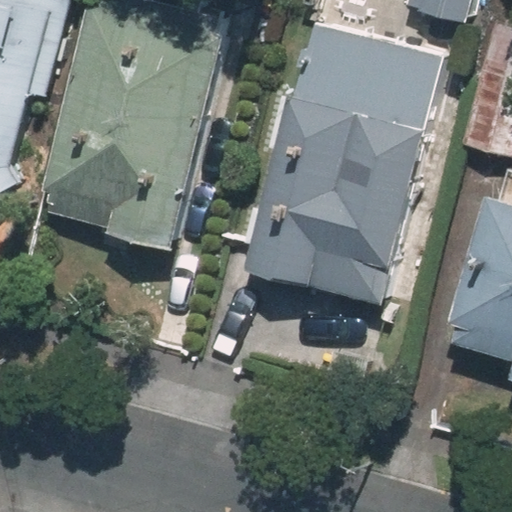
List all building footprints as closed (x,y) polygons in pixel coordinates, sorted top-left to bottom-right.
[(0,0),(0,197),(26,184),(51,94),(65,98),(92,0),(0,0)] [(254,11),(210,0),(99,0),(46,208),(193,246),(254,11)] [(411,5),(390,0),(332,0),(266,267),(411,303),(454,131),(433,126),(451,52),(402,40),(411,5)] [(489,0),(418,0),(417,7),(485,21),(489,0)] [(511,19),(499,17),(477,139),(511,145),(511,19)] [(511,192),(502,191),(468,335),(511,345),(511,192)]
